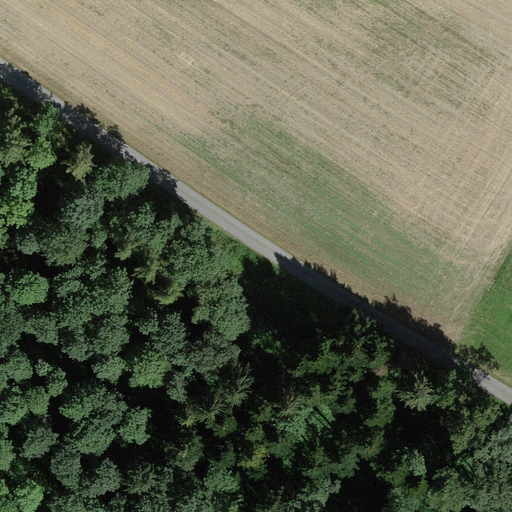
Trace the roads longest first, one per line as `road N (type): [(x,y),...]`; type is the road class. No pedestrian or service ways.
road 1 (unclassified): [(511,403),(311,286),(0,70)]
road 2 (track): [(431,356),(443,472),(457,511)]
